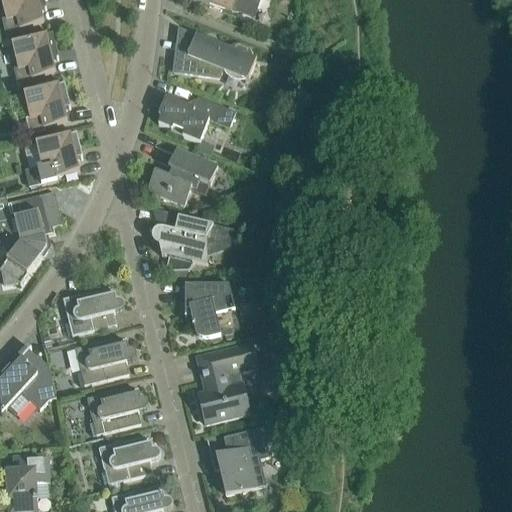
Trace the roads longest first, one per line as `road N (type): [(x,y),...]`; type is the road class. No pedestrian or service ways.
road 1 (residential): [(200,511),(114,166)]
road 2 (residential): [(0,349),(62,273),(114,166)]
road 3 (residential): [(114,166),(142,85),(150,0)]
road 4 (residential): [(114,166),(75,0)]
